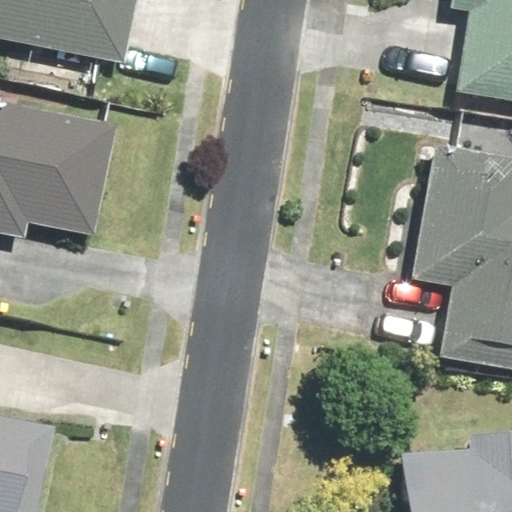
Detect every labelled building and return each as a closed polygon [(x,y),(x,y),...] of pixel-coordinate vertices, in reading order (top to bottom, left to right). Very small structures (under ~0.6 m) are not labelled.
[(0,0),(0,35),(102,51),(109,0),(0,0)] [(511,94),(511,0),(422,0),(422,7),(444,11),(434,84),(511,94)] [(89,122),(0,104),(0,223),(1,219),(68,231),(89,122)] [(511,155),(406,143),(390,280),(429,285),(421,349),(511,360),(511,155)] [(0,511),(4,511),(23,425),(0,420),(0,511)] [(368,456),(370,511),(511,511),(511,431),(455,435),(456,451),(368,456)]
